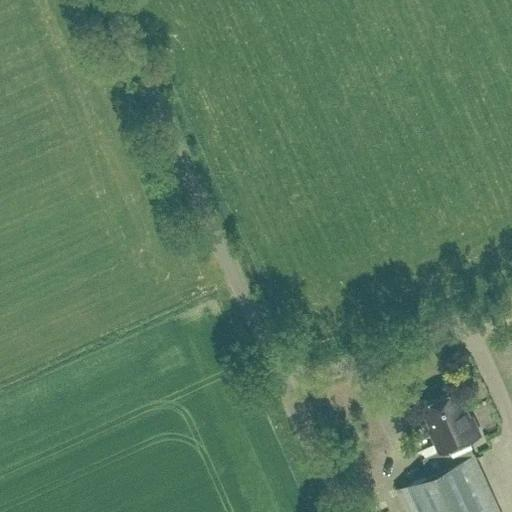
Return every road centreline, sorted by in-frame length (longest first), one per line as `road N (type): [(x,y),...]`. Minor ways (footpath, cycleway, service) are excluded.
road 1 (unclassified): [(284,386),(109,0)]
road 2 (unclassified): [(284,386),(511,300)]
road 3 (unclassified): [(340,511),(284,386)]
